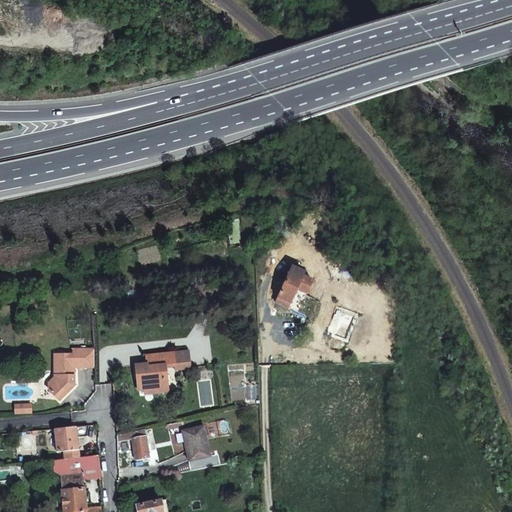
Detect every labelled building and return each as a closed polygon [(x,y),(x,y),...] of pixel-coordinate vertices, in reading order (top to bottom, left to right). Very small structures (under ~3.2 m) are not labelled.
[(277,296),(276,301),(288,305),(294,285),(306,289),(310,277),(299,273),(300,268),(288,264),(277,296)] [(165,354),(165,362),(166,366),(175,365),(175,370),(191,368),(190,357),(190,354),(189,349),(165,351),(165,354)] [(166,366),(165,362),(165,354),(165,351),(146,354),(147,363),(136,365),(136,369),(136,375),(144,374),(145,388),(146,394),(169,391),(166,366)] [(49,386),(49,392),(53,396),(60,402),(65,395),(70,390),(73,386),(71,368),(91,366),(90,353),(71,355),(52,358),(54,380),(49,386)] [(137,389),(145,388),(144,374),(136,375),(137,389)] [(201,408),(214,406),(213,397),(211,379),(198,381),(201,408)] [(33,402),(16,404),(17,414),(35,412),(33,402)] [(69,454),(69,455),(76,454),(78,454),(77,439),(84,438),(82,427),(55,430),(58,454),(69,452),(69,454)] [(203,427),(181,432),(188,455),(190,460),(210,455),(203,427)] [(150,461),(149,455),(145,428),(118,434),(118,442),(134,439),(136,458),(138,459),(138,462),(150,461)] [(61,474),(64,511),(86,511),(84,479),(100,477),(99,456),(79,458),(70,459),(54,461),(55,470),(61,474)] [(172,511),(171,506),(169,498),(161,500),(163,511),(172,511)] [(137,506),(138,511),(163,511),(161,500),(137,506)]
